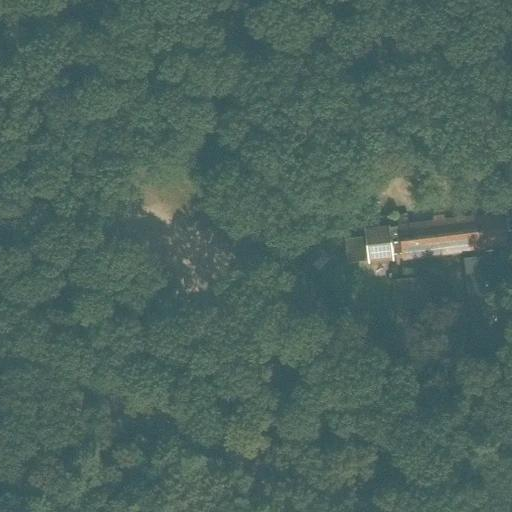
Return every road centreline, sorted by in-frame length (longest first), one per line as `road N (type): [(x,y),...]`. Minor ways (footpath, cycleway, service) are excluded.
road 1 (track): [(511,510),(19,0)]
road 2 (tertiary): [(351,511),(0,356)]
